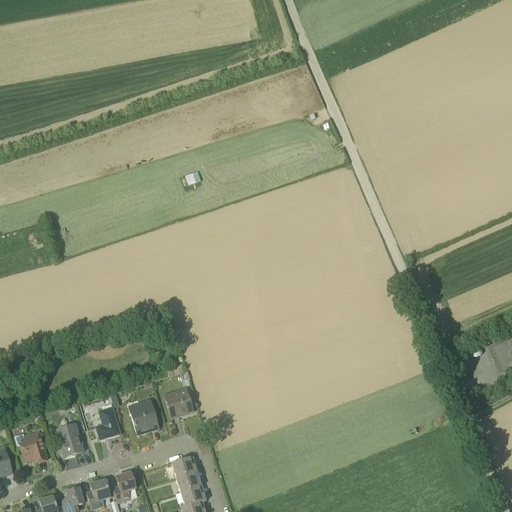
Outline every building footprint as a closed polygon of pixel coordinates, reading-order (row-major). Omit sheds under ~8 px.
[(184,176),(186,186),(200,182),(197,173),(184,176)] [(185,391),(164,398),(171,421),(192,414),(185,391)] [(157,429),(149,402),(127,408),(129,415),(136,438),(145,435),(144,432),(157,429)] [(102,409),(103,412),(98,414),(102,427),(95,429),(99,443),(119,436),(110,407),(102,409)] [(83,454),(75,427),(56,433),(64,459),(83,454)] [(17,449),(19,448),(24,463),(32,461),(33,466),(46,462),(38,435),(24,439),(23,436),(14,439),(17,449)] [(0,476),(3,475),(4,478),(11,476),(4,452),(0,453),(0,476)] [(175,480),(193,475),(196,474),(194,467),(191,468),(189,460),(192,460),(191,459),(171,465),(175,480)] [(118,490),(113,491),(112,491),(114,498),(116,505),(129,501),(126,494),(134,491),(129,475),(115,479),(118,490)] [(180,495),(198,489),(201,488),(198,481),(195,482),(193,475),(175,480),(180,495)] [(101,502),(114,498),(112,491),(113,491),(112,490),(106,492),(103,483),(95,485),(95,488),(90,489),(92,497),(86,498),(90,511),(92,511),(103,509),(101,502)] [(198,489),(180,495),(184,508),(179,510),(180,511),(198,505),(205,503),(203,495),(200,496),(198,489)] [(59,503),(61,507),(62,511),(75,511),(74,508),(82,506),(78,491),(63,495),(65,502),(60,503),(59,503)] [(62,511),(61,507),(55,509),(52,498),(38,503),(41,511),(38,511),(62,511)]
